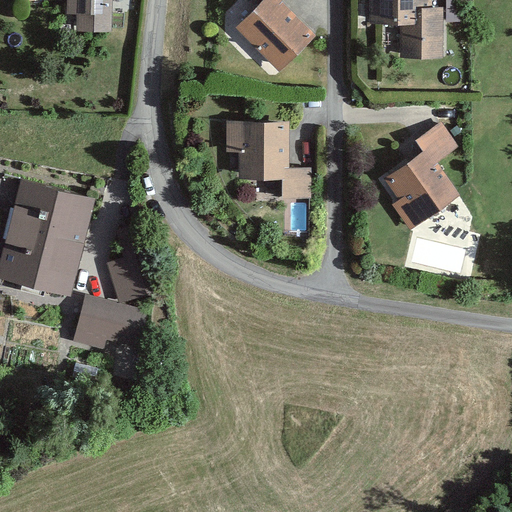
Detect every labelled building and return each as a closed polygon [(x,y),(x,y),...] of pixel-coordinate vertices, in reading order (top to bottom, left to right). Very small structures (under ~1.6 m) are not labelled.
[(60,0),(60,5),(73,6),(72,30),(108,31),(108,0),(60,0)] [(252,0),(231,20),(273,66),(312,30),(284,0),(252,0)] [(421,0),(369,0),(369,19),(398,19),(397,58),(445,59),(445,4),(421,4),(421,0)] [(446,0),(446,17),(460,18),(460,0),(446,0)] [(420,146),(384,171),(399,192),(389,199),(410,229),(463,192),(441,160),(464,145),(440,110),(409,131),(420,146)] [(284,118),(226,118),(225,172),(275,172),(274,199),(311,199),(311,165),(283,164),(284,118)] [(93,193),(16,171),(0,225),(0,271),(64,291),(93,193)] [(134,220),(115,225),(122,252),(104,257),(118,300),(155,291),(134,220)] [(148,308),(118,300),(80,291),(69,339),(103,348),(102,336),(139,345),(148,308)]
